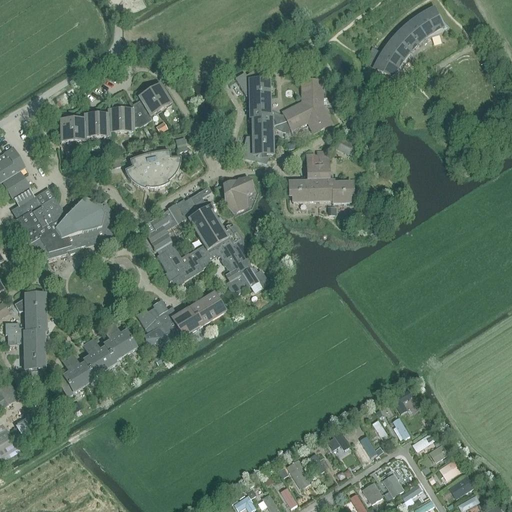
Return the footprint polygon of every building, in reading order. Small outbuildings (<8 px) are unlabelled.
[(438,17),(435,9),(429,12),(423,15),(418,18),(412,22),(406,27),(400,33),(394,39),(389,45),(382,54),(375,51),(367,64),(365,69),(363,74),(362,76),(367,78),(369,79),(371,79),(373,80),(377,74),(390,81),(391,79),(395,81),(400,70),(403,69),(404,67),(408,65),(409,63),(411,62),(412,60),(413,58),(414,56),(412,55),(417,50),(421,46),(426,42),(431,39),(432,39),(435,38),(438,37),(441,36),(444,35),(447,33),(450,30),(444,25),(440,17),(438,17)] [(265,58),(269,70),(288,62),(283,50),(265,58)] [(244,76),(235,81),(245,99),(249,99),(249,110),(249,113),(249,115),(249,121),(252,121),(252,139),(246,140),(241,161),(266,166),(268,156),(273,156),(272,142),(272,130),(283,134),(285,134),(288,134),(288,131),(289,130),(291,133),(307,125),(312,136),(332,126),(323,108),(322,81),(300,82),(300,103),(282,113),(281,113),(282,117),(270,111),(270,83),(263,83),(256,72),(246,78),(244,76)] [(138,99),(140,102),(150,118),(171,106),(159,86),(138,99)] [(108,113),(108,117),(110,136),(134,135),(134,129),(140,129),(152,122),(150,118),(140,102),(133,107),(133,112),(108,113)] [(84,117),(84,121),(86,140),(110,140),(110,136),(108,117),(84,117)] [(86,140),(84,121),(60,122),(61,145),(86,144),(86,140)] [(155,129),(159,136),(167,131),(163,124),(155,129)] [(177,150),(178,154),(187,152),(186,150),(184,139),(175,141),(177,150)] [(335,150),(348,157),(353,146),(341,139),(335,150)] [(0,184),(2,184),(10,196),(12,200),(13,200),(28,190),(29,190),(16,170),(22,167),(20,163),(17,158),(12,150),(6,154),(0,157),(0,184)] [(307,184),(288,185),(289,201),(291,201),(291,206),(331,205),(331,207),(350,207),(350,201),(353,201),(353,184),(343,185),(343,182),(329,182),(328,154),(316,154),(316,157),(314,157),(314,155),(306,155),(307,184)] [(136,168),(124,174),(125,176),(125,177),(126,179),(127,181),(128,182),(130,184),(131,185),(132,186),(134,188),(135,188),(136,189),(139,190),(141,191),(143,192),(145,193),(145,191),(146,191),(147,192),(149,192),(150,192),(153,192),(155,192),(157,191),(159,191),(160,190),(162,190),(164,189),(166,188),(168,187),(169,186),(168,185),(169,184),(171,182),(172,181),(173,180),(174,178),(175,176),(177,174),(177,173),(178,171),(179,169),(179,168),(179,165),(180,163),(180,161),(164,162),(164,157),(163,155),(161,155),(159,155),(156,156),(154,156),(151,157),(148,157),(145,158),(143,159),(140,159),(138,160),(136,161),(134,162),(135,165),(136,168)] [(225,207),(233,216),(247,210),(246,197),(254,194),(248,182),(228,184),(222,187),(222,189),(225,207)] [(162,215),(163,216),(150,224),(155,232),(146,237),(156,253),(160,251),(162,255),(158,257),(156,259),(166,275),(165,276),(169,283),(171,282),(175,290),(183,285),(183,284),(203,272),(202,271),(210,266),(209,264),(206,258),(213,254),(217,260),(219,259),(229,274),(224,277),(231,288),(227,290),(233,299),(245,292),(245,291),(249,289),(250,290),(258,285),(261,290),(268,285),(260,272),(254,276),(250,270),(246,264),(253,259),(233,227),(226,231),(227,233),(222,235),(213,220),(211,220),(206,212),(208,211),(201,200),(211,194),(208,189),(184,204),(183,202),(176,206),(167,212),(168,212),(162,215)] [(16,206),(18,208),(33,199),(31,196),(28,190),(13,200),(14,202),(16,206)] [(41,194),(11,213),(16,222),(15,223),(30,247),(39,241),(41,244),(37,247),(46,261),(66,255),(65,254),(68,253),(70,256),(76,255),(77,253),(76,250),(99,243),(100,246),(102,247),(113,244),(114,238),(111,232),(112,225),(109,219),(110,212),(106,206),(103,205),(100,207),(98,205),(83,201),(66,219),(54,199),(49,202),(47,198),(44,199),(41,194)] [(141,229),(146,237),(155,232),(150,224),(147,226),(145,226),(144,227),(141,229)] [(213,254),(206,258),(209,264),(217,260),(213,254)] [(145,312),(136,318),(147,336),(143,339),(145,342),(154,352),(161,347),(165,355),(193,338),(192,336),(225,315),(213,295),(197,305),(196,303),(190,307),(190,308),(187,310),(176,317),(171,309),(165,313),(164,311),(165,311),(161,303),(152,308),(154,310),(147,314),(145,312)] [(17,325),(5,326),(5,337),(7,337),(7,347),(16,347),(16,346),(23,345),(24,361),(24,372),(30,372),(31,384),(41,384),(41,372),(44,372),(44,346),(43,334),(46,334),(46,327),(45,324),(45,321),(45,302),(45,297),(24,297),(24,301),(14,306),(17,314),(24,314),(24,330),(18,330),(17,325)] [(233,305),(233,306),(228,309),(232,316),(240,311),(243,315),(245,313),(243,310),(245,309),(240,301),(233,305)] [(0,307),(0,320),(8,316),(6,312),(2,306),(0,307)] [(113,327),(108,330),(125,358),(136,351),(126,333),(120,337),(113,327)] [(103,347),(105,349),(106,349),(115,364),(125,358),(108,330),(103,333),(109,343),(103,347)] [(93,342),(88,345),(105,374),(117,367),(115,364),(106,349),(105,349),(99,353),(93,342)] [(83,363),(84,365),(85,364),(95,380),(105,374),(88,345),(83,349),(89,359),(83,363)] [(69,360),(65,363),(82,391),(96,382),(95,380),(85,364),(84,365),(79,368),(72,358),(74,357),(71,351),(66,355),(69,360)] [(153,362),(157,368),(167,362),(163,355),(153,362)] [(82,391),(65,363),(62,364),(69,375),(57,382),(68,400),(82,391)] [(0,410),(2,409),(3,412),(19,402),(9,386),(0,391),(0,410)] [(409,392),(392,402),(401,416),(407,413),(402,404),(412,398),(409,392)] [(70,408),(76,419),(78,418),(78,417),(83,414),(81,410),(78,404),(70,408)] [(75,418),(70,412),(62,418),(66,424),(75,418)] [(15,428),(22,441),(36,434),(28,420),(15,428)] [(399,421),(393,425),(404,443),(410,439),(399,421)] [(431,422),(426,425),(428,430),(434,427),(431,422)] [(378,423),(372,427),(384,444),(390,440),(378,423)] [(0,461),(1,464),(19,454),(16,449),(6,432),(0,435),(0,461)] [(335,440),(327,445),(328,445),(333,453),(340,448),(343,453),(350,449),(342,436),(341,435),(335,440)] [(430,437),(412,448),(416,454),(434,443),(430,437)] [(367,439),(360,442),(371,461),(378,457),(367,439)] [(442,447),(429,456),(436,466),(449,457),(442,447)] [(316,457),(310,461),(319,476),(326,472),(316,457)] [(299,462),(287,470),(301,492),(313,484),(314,484),(300,461),(299,462)] [(454,462),(439,473),(447,484),(462,474),(454,462)] [(283,470),(278,473),(282,479),(287,476),(283,470)] [(342,474),(337,477),(341,482),(346,479),(342,474)] [(394,476),(382,484),(393,500),(396,498),(404,493),(394,476)] [(467,479),(449,490),(456,502),(475,491),(467,479)] [(271,480),(265,484),(268,489),(274,485),(271,480)] [(360,494),(359,495),(361,499),(362,499),(366,505),(364,506),(366,510),(371,507),(372,507),(383,500),(374,485),(360,494)] [(418,487),(401,499),(405,505),(422,493),(418,487)] [(286,490),(280,494),(290,509),(295,505),(286,490)] [(251,492),(247,495),(250,501),(256,498),(252,492),(251,492)] [(389,495),(383,498),(388,505),(393,501),(392,500),(389,495)] [(278,511),(269,497),(262,502),(263,503),(267,510),(268,511),(278,511)] [(366,511),(357,497),(350,501),(356,511),(366,511)] [(476,498),(458,508),(459,511),(467,511),(480,505),(476,498)] [(249,500),(235,509),(237,511),(241,511),(245,509),(247,511),(254,511),(256,511),(253,505),(251,502),(249,500)] [(403,507),(401,508),(403,511),(406,511),(415,506),(412,501),(403,507)] [(263,511),(267,510),(263,503),(258,507),(261,511),(263,511)] [(432,503),(416,511),(428,511),(435,509),(432,503)]
